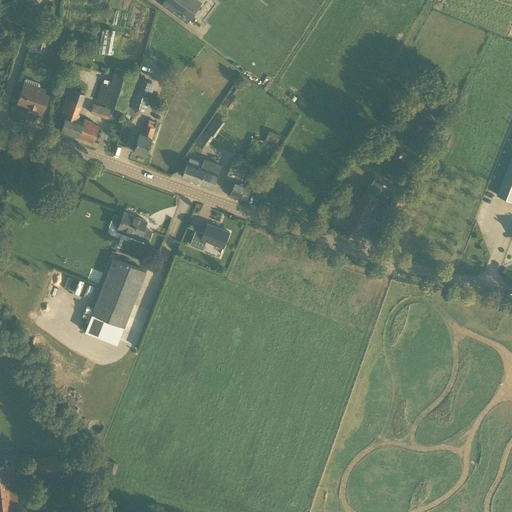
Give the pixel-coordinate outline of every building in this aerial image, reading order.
[(164,0),(161,4),(186,23),(201,3),(197,0),(164,0)] [(111,55),(114,31),(103,29),(99,53),(111,55)] [(37,49),(43,50),(45,41),(39,39),(37,49)] [(109,86),(104,83),(97,100),(120,108),(133,74),(116,68),(109,86)] [(135,109),(145,112),(155,84),(138,78),(128,107),(135,109)] [(41,115),(45,106),(49,94),(45,92),(46,88),(39,86),(40,85),(39,83),(26,79),(25,79),(22,86),(16,102),(35,108),(33,112),(41,115)] [(66,113),(60,131),(61,131),(78,137),(92,142),(95,130),(91,128),(92,123),(84,120),(83,123),(75,120),(84,94),(69,89),(61,111),(66,113)] [(229,94),(223,103),(231,109),(237,99),(229,94)] [(111,108),(94,103),(90,113),(107,119),(111,108)] [(132,116),(135,109),(128,107),(126,114),(130,115),(132,116)] [(224,120),(216,114),(196,143),(204,149),(224,120)] [(386,119),(382,126),(386,129),(390,122),(386,119)] [(133,149),(133,150),(137,152),(145,155),(151,138),(154,128),(145,125),(142,135),(139,134),(133,149)] [(269,131),(267,137),(278,141),(280,135),(269,131)] [(416,138),(412,135),(407,146),(422,154),(430,139),(419,133),(416,138)] [(511,200),(511,156),(497,195),(511,200)] [(182,177),(214,188),(219,173),(222,166),(204,159),(202,167),(196,165),(198,161),(190,158),(188,162),(188,161),(182,177)] [(252,185),(245,183),(251,164),(243,161),(241,166),(232,162),(226,178),(235,181),(231,194),(246,200),(252,185)] [(378,198),(382,189),(380,189),(384,182),(375,178),(372,184),(370,183),(366,191),(365,191),(357,206),(352,203),(348,211),(353,214),(343,233),(356,240),(378,198)] [(397,191),(389,205),(399,210),(410,190),(404,187),(400,193),(397,191)] [(124,212),(118,228),(133,233),(132,237),(147,243),(151,231),(143,228),(146,221),(124,212)] [(196,230),(190,245),(203,250),(207,241),(223,247),(224,247),(230,232),(229,232),(208,224),(209,224),(208,223),(204,233),(196,230)] [(118,341),(124,327),(146,271),(113,258),(85,328),(118,341)] [(33,282),(30,290),(36,293),(31,306),(39,309),(48,288),(39,285),(33,282)] [(70,469),(68,455),(36,458),(38,473),(70,469)] [(105,460),(98,486),(110,489),(117,463),(105,460)] [(17,503),(14,481),(12,465),(0,466),(0,511),(10,511),(10,504),(17,503)]
